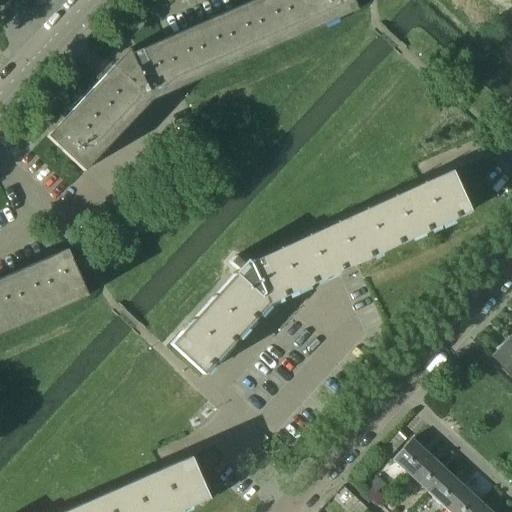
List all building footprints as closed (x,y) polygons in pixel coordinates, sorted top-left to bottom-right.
[(102,78),(46,138),(82,172),(149,101),(354,13),(348,0),(255,0),(129,55),(126,50),(101,77),(102,78)] [(239,268),(168,346),(201,376),(266,305),(467,213),(449,173),(239,268)] [(0,333),(84,296),(64,250),(0,278),(0,333)] [(511,339),(511,338),(494,356),(511,371),(511,339)] [(410,476),(430,454),(412,437),(391,459),(410,476)] [(391,439),(381,450),(389,457),(398,446),(391,439)] [(447,470),(430,454),(410,476),(427,492),(447,470)] [(173,511),(206,498),(188,457),(60,511),(173,511)] [(427,492),(445,509),(465,487),(447,470),(427,492)] [(374,476),(359,494),(368,503),(384,485),(374,476)] [(474,511),(483,503),(465,487),(445,509),(448,511),(474,511)] [(474,511),(492,511),(483,503),(474,511)]
